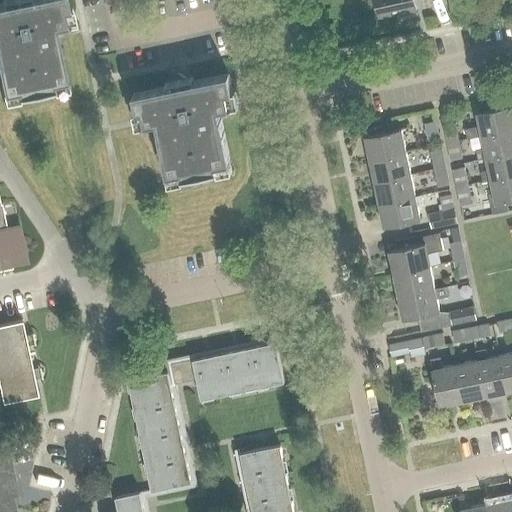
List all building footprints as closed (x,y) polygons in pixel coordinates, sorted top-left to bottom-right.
[(68,9),(66,0),(8,0),(6,3),(0,4),(0,79),(3,94),(4,94),(4,92),(17,89),(18,95),(53,88),(52,82),(65,79),(65,82),(66,81),(55,26),(68,24),(67,22),(65,23),(63,10),(68,9)] [(374,0),(379,18),(418,9),(415,0),(374,0)] [(179,75),(169,77),(171,86),(133,94),(136,112),(142,111),(145,124),(143,124),(143,126),(156,123),(168,178),(169,177),(169,175),(181,173),(183,178),(217,171),(216,165),(229,163),(229,165),(231,164),(219,109),(232,107),(232,105),(230,106),(227,93),(233,92),(229,74),(191,82),(179,75)] [(468,139),(482,136),(511,129),(511,105),(478,112),(480,126),(466,129),(468,139)] [(436,121),(425,123),(428,142),(440,139),(436,121)] [(444,125),(448,143),(459,141),(455,122),(444,125)] [(366,136),(370,159),(407,151),(402,128),(366,136)] [(511,129),(482,136),(485,148),(477,150),(479,160),(487,158),(511,152),(511,129)] [(459,141),(448,143),(452,160),(463,157),(459,141)] [(430,151),(434,169),(445,167),(442,149),(430,151)] [(407,151),(370,159),(375,182),(412,174),(407,151)] [(483,182),(492,181),(511,176),(511,152),(487,158),(490,170),(481,172),(483,182)] [(445,167),(434,169),(437,187),(449,184),(445,167)] [(454,169),(458,188),(469,186),(465,167),(454,169)] [(412,174),(375,182),(380,204),(416,196),(412,174)] [(511,176),(492,181),(494,193),(489,194),(493,214),(509,211),(507,201),(511,200),(511,176)] [(469,186),(458,188),(461,205),(472,202),(469,186)] [(457,221),(451,194),(440,197),(442,209),(429,212),(433,226),(457,221)] [(416,196),(380,204),(385,227),(421,219),(416,196)] [(2,204),(0,204),(0,270),(5,270),(5,268),(3,269),(3,265),(26,260),(19,226),(5,229),(2,218),(3,218),(3,217),(2,217),(0,206),(2,206),(2,204)] [(395,274),(431,266),(428,253),(443,250),(439,232),(423,236),(424,244),(390,251),(395,274)] [(454,261),(465,259),(461,240),(450,242),(454,261)] [(465,259),(454,261),(458,278),(469,275),(465,259)] [(431,266),(395,274),(399,296),(435,289),(431,266)] [(435,289),(399,296),(404,319),(440,312),(437,299),(448,296),(446,287),(435,289)] [(474,308),(452,313),(455,324),(476,320),(474,308)] [(511,329),(511,318),(497,322),(499,333),(511,329)] [(0,324),(0,390),(2,402),(38,394),(22,320),(0,324)] [(470,327),(472,338),(490,334),(488,323),(470,327)] [(454,342),(472,338),(470,327),(452,331),(454,342)] [(443,333),(425,337),(427,348),(445,344),(443,333)] [(422,337),(408,340),(412,358),(425,355),(422,337)] [(248,348),(257,387),(285,381),(276,342),(248,348)] [(220,354),(229,393),(257,387),(248,348),(220,354)] [(475,351),(477,360),(484,396),(507,392),(499,355),(488,358),(486,349),(475,351)] [(511,352),(499,355),(507,392),(511,390),(511,352)] [(229,393),(220,354),(193,359),(197,379),(201,399),(229,393)] [(430,359),(432,369),(431,370),(439,406),(462,401),(454,365),(442,367),(440,357),(430,359)] [(197,379),(193,359),(166,365),(168,371),(171,384),(197,379)] [(477,360),(454,365),(462,401),(484,396),(477,360)] [(128,379),(134,407),(174,399),(171,384),(168,371),(128,379)] [(174,399),(134,407),(140,435),(180,426),(174,399)] [(180,426),(140,435),(146,462),(185,454),(180,426)] [(241,453),(253,511),(294,511),(280,445),(241,453)] [(0,511),(15,509),(12,497),(18,496),(8,454),(0,455),(0,511)] [(185,454),(146,462),(152,490),(191,482),(185,454)] [(143,511),(140,492),(115,497),(117,511),(143,511)] [(511,511),(511,499),(487,504),(488,511),(511,511)]
